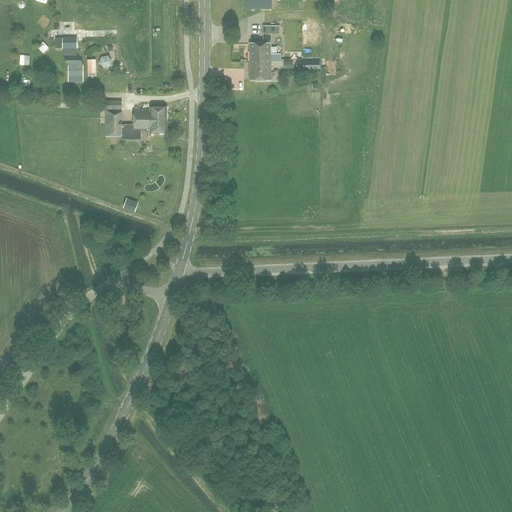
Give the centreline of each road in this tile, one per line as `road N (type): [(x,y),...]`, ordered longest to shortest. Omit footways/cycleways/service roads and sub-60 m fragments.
road 1 (unclassified): [(178,272),(511,259)]
road 2 (tertiary): [(178,272),(200,171),(204,0)]
road 3 (tertiary): [(62,511),(131,399),(170,297)]
road 4 (track): [(189,230),(361,227)]
road 5 (unclassified): [(0,413),(55,330),(106,286)]
